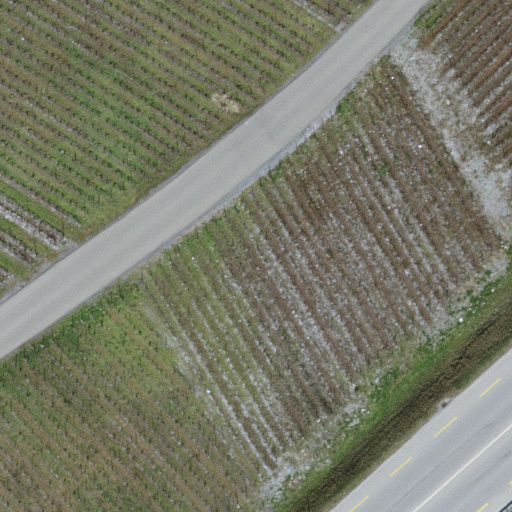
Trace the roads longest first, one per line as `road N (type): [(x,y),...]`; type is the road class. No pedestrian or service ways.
road 1 (residential): [(403,0),(198,189),(0,332)]
road 2 (primary): [(511,421),(410,511)]
